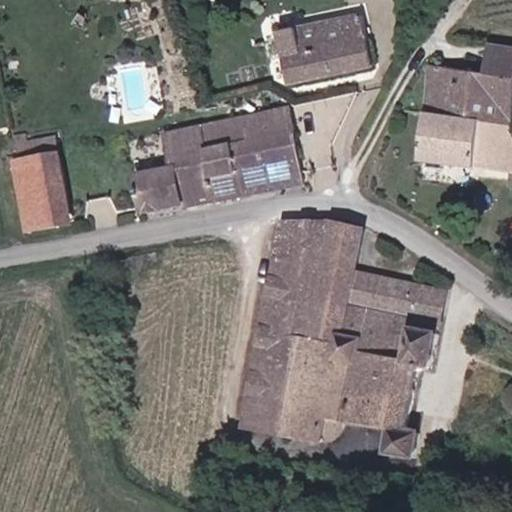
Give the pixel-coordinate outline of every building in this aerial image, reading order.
[(387,16),(367,19),(371,49),(392,46),(387,16)] [(371,49),(367,19),(283,34),(291,85),(380,71),(378,62),(400,58),(398,45),(392,46),(371,49)] [(511,77),(436,71),(432,119),(510,126),(511,99),(511,81),(511,77)] [(193,203),(310,185),(295,109),(171,132),(177,166),(144,171),(150,202),(192,196),(193,203)] [(510,126),(432,119),(428,169),(511,176),(511,133),(509,133),(510,126)] [(19,145),(23,161),(68,152),(64,137),(46,140),(43,125),(24,128),(26,143),(19,145)] [(84,220),(68,152),(23,161),(35,229),(84,220)] [(358,227),(351,227),(339,226),(292,231),(277,300),(248,423),(313,440),(329,391),(350,397),(342,429),(389,438),(386,454),(410,461),(414,444),(405,442),(414,405),(422,371),(432,372),(450,291),(374,273),(380,235),(358,227)] [(248,490),(254,464),(240,462),(234,488),(248,490)]
